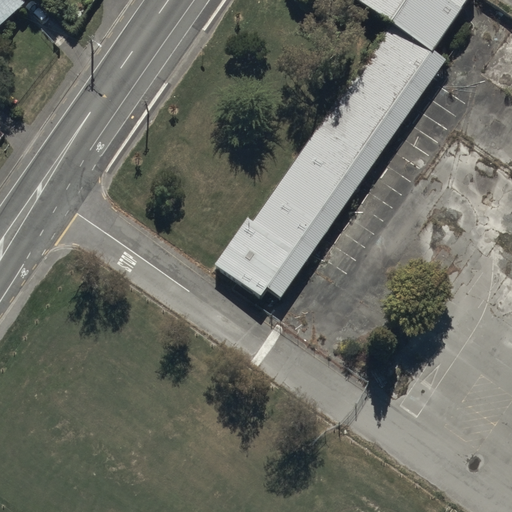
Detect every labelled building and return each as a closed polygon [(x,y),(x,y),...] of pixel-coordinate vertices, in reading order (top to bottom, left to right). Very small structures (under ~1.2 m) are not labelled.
[(0,0),(0,30),(26,4),(21,0),(0,0)] [(464,2),(461,0),(363,0),(395,22),(220,268),(274,306),(449,61),(430,49),(464,2)] [(77,364),(54,399),(131,451),(128,456),(160,477),(183,443),(154,424),(187,374),(127,334),(98,378),(77,364)] [(320,455),(266,415),(239,452),(272,476),(263,488),(283,504),(320,455)] [(177,511),(0,435),(0,487),(58,511),(177,511)]
